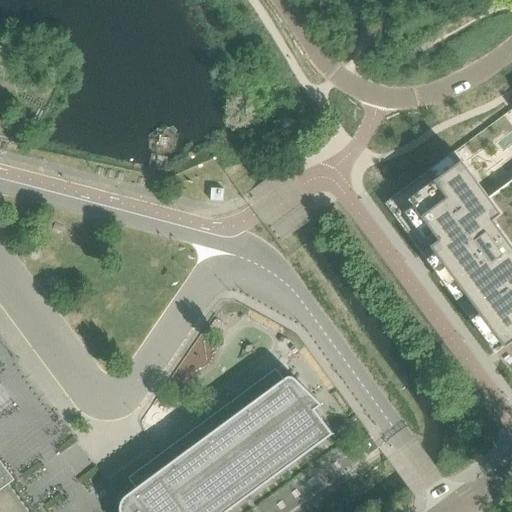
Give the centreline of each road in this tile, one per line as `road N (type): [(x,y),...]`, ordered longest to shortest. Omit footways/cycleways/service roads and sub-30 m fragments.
road 1 (residential): [(377,101),(427,97),(481,73),(511,46)]
road 2 (unclassified): [(377,101),(338,78),(278,0)]
